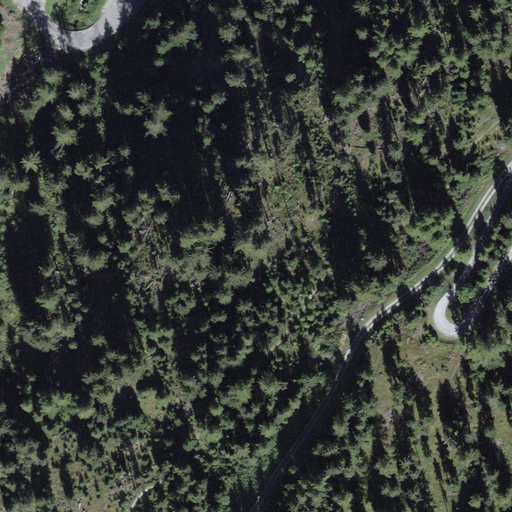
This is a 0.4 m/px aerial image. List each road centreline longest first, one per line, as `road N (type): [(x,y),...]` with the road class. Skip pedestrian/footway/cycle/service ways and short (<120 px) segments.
road 1 (track): [(511,175),(500,174),(437,265),(344,337),(257,511)]
road 2 (track): [(511,242),(461,322),(436,327),(436,314),(511,197)]
road 3 (tertiary): [(136,0),(100,34),(75,39),(50,32),(30,0)]
